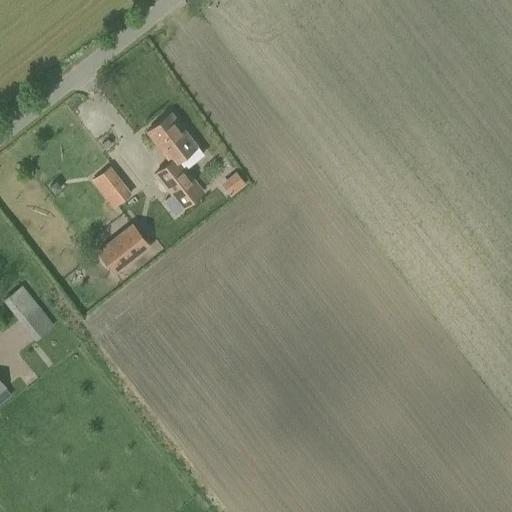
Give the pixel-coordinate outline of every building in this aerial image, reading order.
[(170,113),(147,131),(170,161),(155,172),(172,193),(164,200),(175,214),(202,192),(184,169),(202,155),(170,113)] [(233,195),(249,182),(239,170),(223,183),(233,195)] [(123,183),(105,197),(112,207),(131,192),(123,183)] [(114,274),(150,246),(132,222),(95,250),(114,274)] [(37,305),(22,285),(3,300),(18,319),(37,305)] [(37,305),(18,319),(34,340),(53,325),(37,305)]
